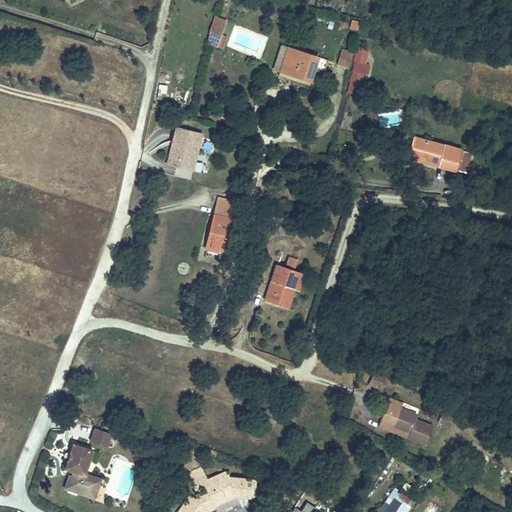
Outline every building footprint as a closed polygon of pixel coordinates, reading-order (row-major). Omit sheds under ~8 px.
[(215,40),(221,15),(212,13),(206,37),(215,40)] [(358,31),(359,21),(350,20),(350,30),(358,31)] [(273,68),(280,44),(273,41),(266,66),(273,68)] [(312,53),(280,44),(273,68),(305,78),(312,53)] [(341,62),(344,48),(334,46),(331,60),(341,62)] [(362,69),(363,61),(345,58),(339,87),(350,89),(354,67),(362,69)] [(373,109),(364,113),(370,129),(379,125),(373,109)] [(163,155),(179,161),(183,151),(191,154),(201,127),(176,120),(163,155)] [(416,130),(410,128),(405,148),(410,150),(416,130)] [(451,162),(457,142),(416,130),(410,150),(451,162)] [(462,165),(468,145),(457,142),(451,162),(462,165)] [(183,151),(179,161),(188,164),(191,154),(183,151)] [(221,211),(226,193),(211,188),(205,205),(221,211)] [(194,238),(210,244),(221,211),(205,205),(194,238)] [(268,259),(257,295),(274,300),(280,281),(289,284),(295,268),(268,259)] [(380,383),(365,378),(362,389),(376,394),(380,383)] [(384,391),(374,418),(422,437),(429,419),(411,412),(412,408),(395,402),(397,396),(384,391)] [(438,424),(452,427),(454,417),(441,414),(438,424)] [(97,427),(93,440),(109,446),(114,433),(97,427)] [(84,472),(92,449),(75,443),(66,467),(74,470),(73,474),(70,473),(65,487),(94,497),(98,488),(81,481),(84,472)] [(226,466),(216,471),(220,480),(231,476),(230,475),(226,466)] [(255,494),(256,477),(230,475),(231,476),(220,480),(216,471),(208,474),(205,469),(191,475),(194,483),(201,479),(204,487),(195,491),(188,487),(173,510),(175,511),(196,511),(204,501),(213,497),(215,502),(238,492),(255,494)] [(98,488),(101,478),(84,472),(81,481),(98,488)] [(407,511),(415,501),(394,488),(378,511),(407,511)] [(425,511),(431,503),(422,497),(421,496),(412,511),(413,511),(425,511)] [(204,501),(196,511),(206,511),(208,510),(217,506),(215,502),(213,497),(204,501)]
